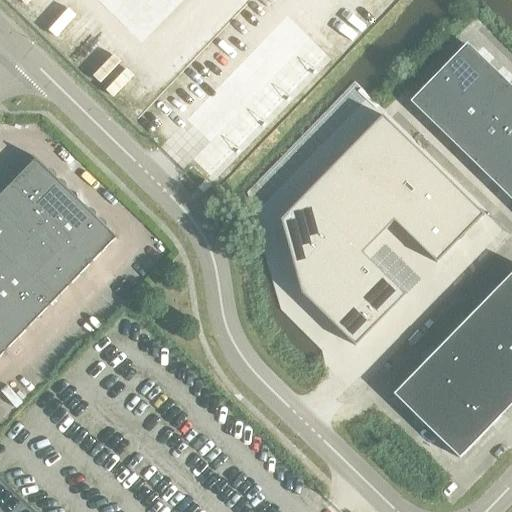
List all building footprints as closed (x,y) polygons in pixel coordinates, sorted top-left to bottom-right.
[(462,96),(490,67),(469,47),(442,75),(440,73),(462,96)] [(482,115),(510,86),(490,67),(462,96),(482,115)] [(434,124),(462,96),(440,73),(439,74),(441,76),(414,104),(434,124)] [(502,135),(511,124),(511,88),(510,86),(482,115),(502,135)] [(454,144),(482,115),(462,96),(434,124),(454,144)] [(474,163),(502,135),(482,115),(454,144),(474,163)] [(383,116),(281,220),(302,294),(356,347),(406,295),(363,253),(394,222),(437,264),(485,215),(383,116)] [(511,143),(511,124),(502,135),(511,143)] [(494,183),(511,164),(511,143),(502,135),(474,163),(494,183)] [(36,160),(0,196),(0,357),(9,349),(116,238),(117,240),(118,239),(35,158),(34,159),(36,160)] [(511,199),(511,164),(494,183),(511,199)] [(459,459),(511,405),(511,273),(394,395),(459,459)] [(271,338),(297,366),(320,345),(294,317),(271,338)]
